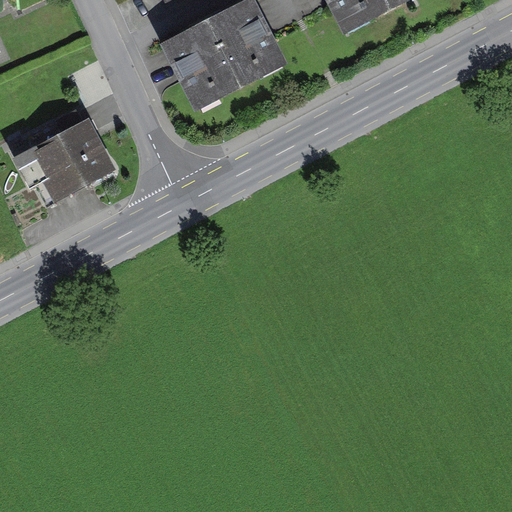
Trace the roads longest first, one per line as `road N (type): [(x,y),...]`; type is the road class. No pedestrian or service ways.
road 1 (secondary): [(188,202),(511,28)]
road 2 (residential): [(97,0),(188,202)]
road 3 (secondary): [(0,299),(188,202)]
